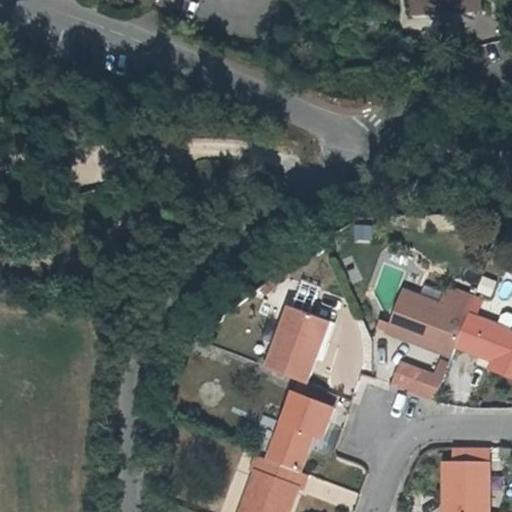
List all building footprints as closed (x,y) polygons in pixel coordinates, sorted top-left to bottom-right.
[(477,0),(414,0),(416,13),(479,7),(477,0)] [(385,329),(448,355),(451,346),(463,312),(470,295),(446,287),(438,304),(401,290),(385,329)] [(264,369),(303,384),(326,323),(286,308),(264,369)] [(501,376),(511,379),(511,313),(506,328),(463,312),(451,346),(486,360),(504,366),(501,376)] [(482,369),(501,376),(504,366),(486,360),(482,369)] [(282,424),(267,461),(302,474),(317,436),(323,438),(334,410),(293,394),(282,424)] [(267,461),(282,424),(272,420),(258,457),(267,461)] [(439,466),(439,511),(483,511),(483,466),(484,466),(484,454),(449,454),(449,466),(439,466)] [(259,467),(242,511),(289,511),(300,483),(259,467)]
